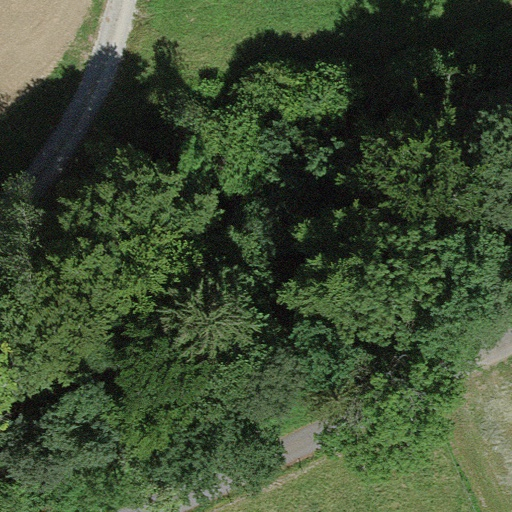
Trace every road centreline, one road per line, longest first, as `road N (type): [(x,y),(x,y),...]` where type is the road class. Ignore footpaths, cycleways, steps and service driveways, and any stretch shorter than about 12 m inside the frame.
road 1 (track): [(511,330),(124,511)]
road 2 (track): [(114,0),(77,99),(0,196)]
